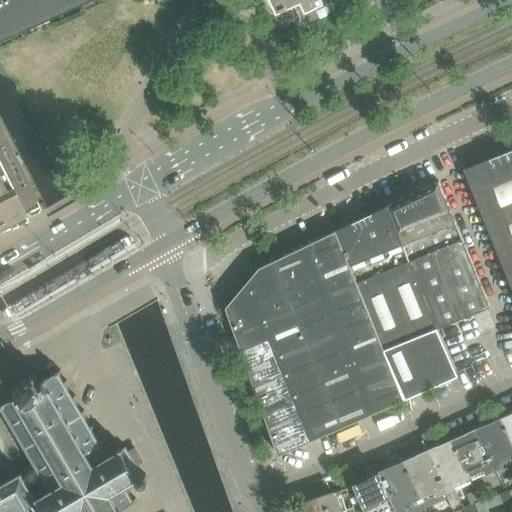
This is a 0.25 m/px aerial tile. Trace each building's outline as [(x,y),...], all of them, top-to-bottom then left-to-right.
[(0,0),(0,39),(86,0),(0,0)] [(330,11),(325,1),(324,1),(323,0),(272,0),(278,11),(296,3),(305,22),(321,15),(330,11)] [(38,207),(0,130),(0,229),(36,211),(38,207)] [(511,149),(464,169),(511,287),(511,149)] [(438,181),(387,206),(410,261),(462,240),(438,181)] [(387,206),(336,230),(350,267),(357,282),(410,261),(387,206)] [(282,257),(274,261),(332,404),(325,407),(335,430),(404,400),(402,395),(384,350),(357,282),(350,267),(336,230),(333,232),(282,257)] [(462,240),(410,261),(437,328),(490,307),(462,240)] [(259,268),(225,307),(235,336),(245,363),(278,455),(335,430),(325,407),(332,404),(274,261),(270,263),(259,268)] [(410,261),(357,282),(384,350),(402,395),(404,400),(458,376),(457,372),(437,328),(410,261)] [(148,478),(146,475),(142,474),(141,474),(136,466),(143,462),(135,447),(128,452),(126,449),(126,448),(125,446),(121,449),(119,446),(117,447),(119,450),(108,457),(100,444),(102,442),(101,440),(99,442),(91,429),(93,427),(92,425),(90,427),(82,414),(85,412),(84,410),(81,412),(74,399),(76,397),(75,395),(73,397),(65,384),(67,382),(66,380),(64,382),(59,373),(61,372),(60,370),(58,372),(56,369),(55,370),(56,373),(44,380),(43,379),(41,380),(42,381),(38,383),(35,378),(37,377),(36,374),(34,375),(33,373),(30,375),(31,376),(24,380),(18,384),(17,383),(14,384),(15,386),(14,387),(15,390),(17,389),(20,394),(16,396),(15,395),(13,396),(14,397),(2,404),(1,402),(0,402),(0,405),(0,406),(0,405),(0,408),(1,407),(6,416),(4,417),(5,419),(7,418),(15,431),(13,432),(14,434),(16,433),(24,446),(22,447),(23,449),(25,448),(33,461),(31,462),(32,464),(34,462),(41,476),(39,477),(40,478),(39,478),(47,492),(36,499),(43,511),(121,511),(120,510),(132,503),(133,505),(135,504),(134,502),(136,500),(135,498),(133,500),(125,487),(137,480),(139,484),(143,485),(147,482),(148,478)] [(511,413),(501,418),(511,442),(511,413)] [(511,442),(501,418),(478,429),(495,469),(503,466),(504,467),(496,471),(501,481),(511,475),(511,442)] [(495,469),(478,429),(452,440),(468,476),(482,470),(484,474),(495,469)] [(453,482),(468,476),(452,440),(428,451),(446,491),(449,498),(452,506),(455,511),(464,508),(453,482)] [(446,491),(428,451),(404,462),(422,502),(425,501),(423,496),(433,491),(435,495),(446,491)] [(422,502),(404,462),(379,473),(396,511),(418,511),(425,509),(421,502),(422,502)] [(396,511),(379,473),(354,484),(358,493),(363,503),(366,511),(396,511)] [(43,511),(36,499),(47,492),(39,478),(28,485),(21,474),(0,485),(0,511),(43,511)] [(354,511),(353,507),(342,511),(335,491),(301,504),(298,509),(299,511),(354,511)] [(479,500),(475,491),(467,495),(471,504),(479,500)] [(488,511),(484,500),(476,504),(478,511),(488,511)]
